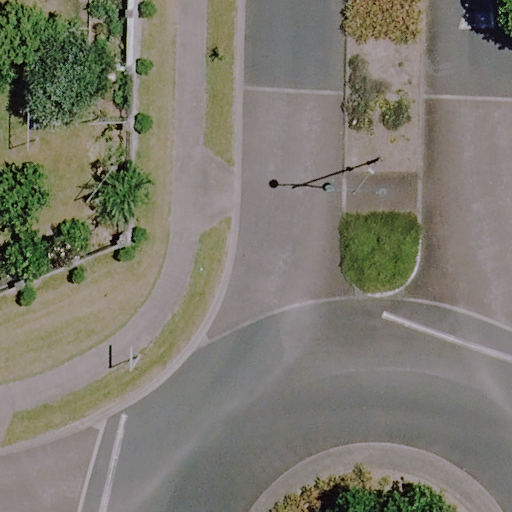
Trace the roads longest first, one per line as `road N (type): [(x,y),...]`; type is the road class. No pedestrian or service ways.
road 1 (residential): [(481,0),(476,393)]
road 2 (residential): [(286,388),(295,0)]
road 3 (residential): [(286,388),(349,371),(414,373),(476,393)]
road 4 (residential): [(172,511),(188,473),(231,423),(286,388)]
